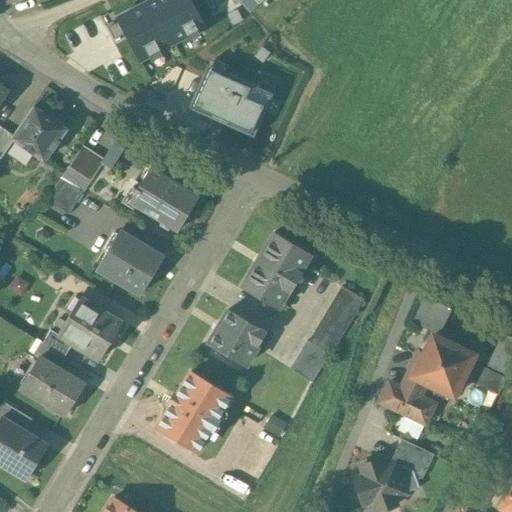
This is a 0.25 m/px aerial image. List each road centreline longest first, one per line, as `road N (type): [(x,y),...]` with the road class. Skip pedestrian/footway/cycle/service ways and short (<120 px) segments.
road 1 (residential): [(51,511),(261,164)]
road 2 (unclassified): [(0,25),(261,164)]
road 3 (unclassified): [(261,164),(511,287)]
